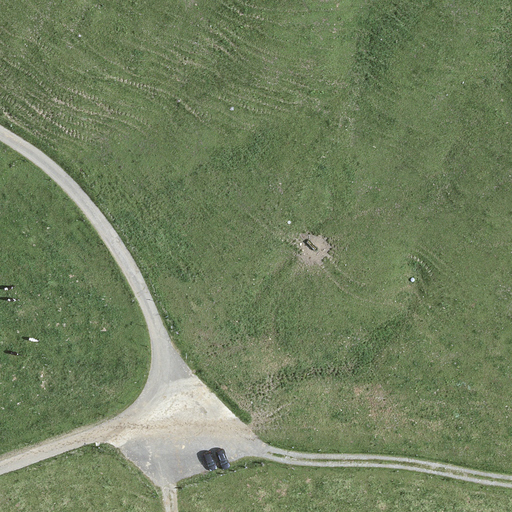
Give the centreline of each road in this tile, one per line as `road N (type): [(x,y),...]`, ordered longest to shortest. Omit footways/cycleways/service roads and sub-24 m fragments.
road 1 (track): [(0,133),(53,170),(113,238),(146,299),(159,353),(150,403),(125,425),(0,470)]
road 2 (track): [(150,403),(276,455),(511,483)]
